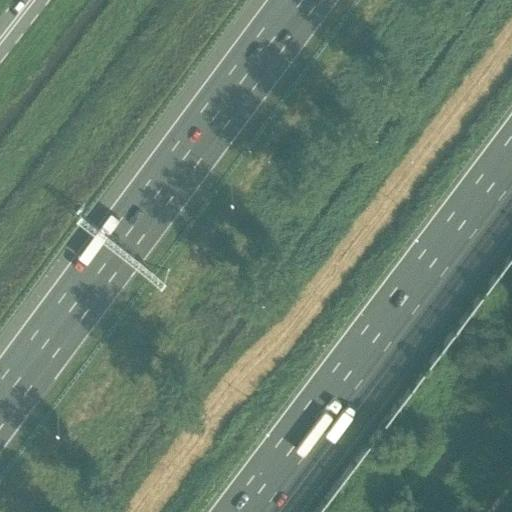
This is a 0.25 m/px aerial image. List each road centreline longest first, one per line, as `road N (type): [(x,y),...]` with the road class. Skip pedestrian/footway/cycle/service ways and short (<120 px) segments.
road 1 (motorway): [(301,0),(0,403)]
road 2 (motorway): [(243,511),(511,157)]
